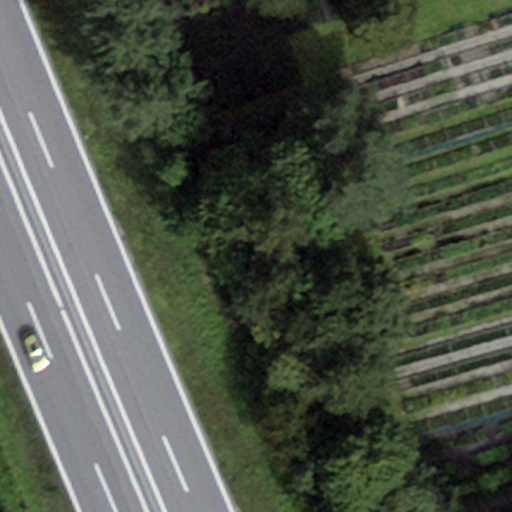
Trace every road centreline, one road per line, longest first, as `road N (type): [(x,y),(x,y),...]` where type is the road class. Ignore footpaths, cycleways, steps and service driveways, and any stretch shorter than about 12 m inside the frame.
road 1 (trunk): [(197,511),(0,37)]
road 2 (trunk): [(0,226),(118,511)]
